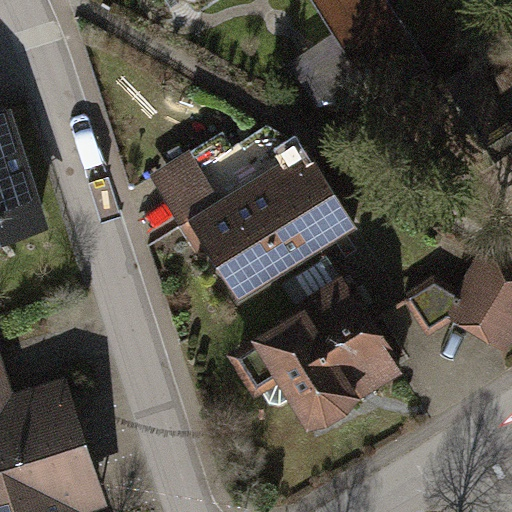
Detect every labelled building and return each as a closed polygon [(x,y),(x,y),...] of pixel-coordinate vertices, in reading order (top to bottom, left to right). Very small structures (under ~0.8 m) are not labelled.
[(393,0),(320,0),(377,87),(429,53),(393,0)] [(0,244),(62,225),(24,106),(0,113),(0,244)] [(213,147),(165,176),(195,225),(206,218),(257,301),(376,228),(326,148),(245,198),(213,147)] [(511,274),(483,262),(457,320),(511,345),(511,274)] [(422,380),(358,279),(245,350),(270,389),(299,371),(338,433),(422,380)] [(7,336),(0,338),(0,511),(100,511),(127,503),(83,375),(27,394),(7,336)]
